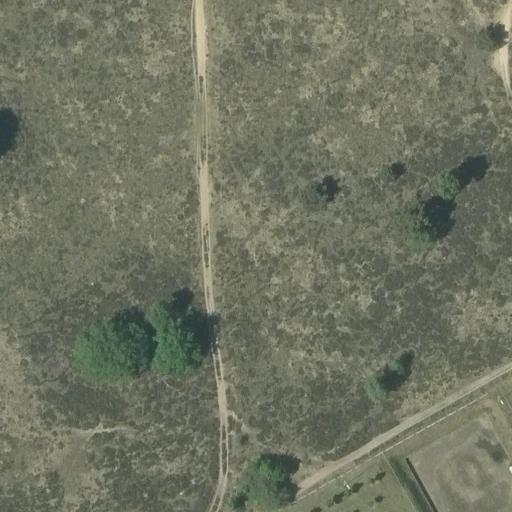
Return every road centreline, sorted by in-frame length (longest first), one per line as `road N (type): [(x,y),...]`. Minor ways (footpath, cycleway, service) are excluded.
road 1 (track): [(207,511),(216,381),(196,0)]
road 2 (track): [(511,366),(252,511)]
road 3 (track): [(329,469),(215,423)]
